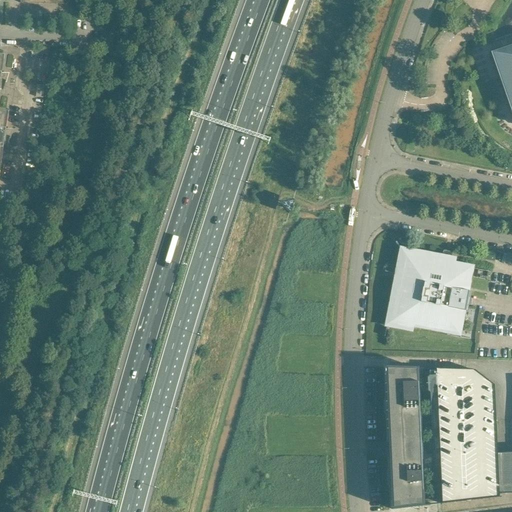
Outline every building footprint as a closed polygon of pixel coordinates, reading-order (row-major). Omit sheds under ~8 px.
[(511,45),(490,53),(511,117),(511,45)] [(45,86),(37,85),(36,97),(43,98),(45,86)] [(6,115),(0,114),(0,153),(1,145),(7,146),(9,137),(6,130),(4,130),(6,115)] [(472,292),(469,292),(467,292),(471,268),(449,264),(450,259),(432,256),(432,257),(421,255),(420,258),(405,255),(402,269),(397,268),(396,274),(401,275),(398,288),(396,288),(390,323),(401,326),(401,328),(411,330),(411,326),(459,335),(463,311),(468,312),(472,292)] [(388,399),(386,399),(386,414),(389,414),(390,443),(395,443),(396,456),(388,456),(388,458),(391,457),(391,471),(389,471),(390,486),(392,486),(392,491),(393,510),(421,507),(421,505),(419,456),(420,456),(420,455),(419,455),(418,442),(415,369),(386,368),(387,387),(388,387),(388,399)] [(435,369),(435,370),(436,376),(436,384),(441,500),(441,503),(441,504),(443,504),(501,497),(499,497),(499,496),(499,495),(498,495),(498,494),(511,493),(511,445),(496,447),(493,392),(492,379),(474,370),(472,370),(435,369)]
